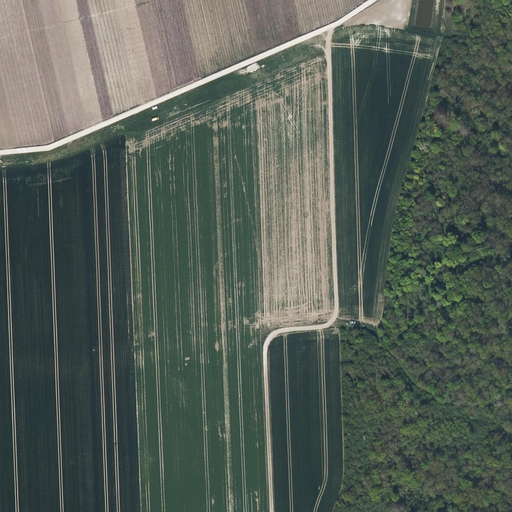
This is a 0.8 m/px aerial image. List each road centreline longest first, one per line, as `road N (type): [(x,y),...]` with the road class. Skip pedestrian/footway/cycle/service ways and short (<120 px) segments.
road 1 (track): [(270,511),(264,347),(275,332),(326,324),(335,307),(325,28)]
road 2 (track): [(371,0),(91,131),(0,152)]
road 3 (track): [(326,324),(368,329),(436,399),(511,408)]
